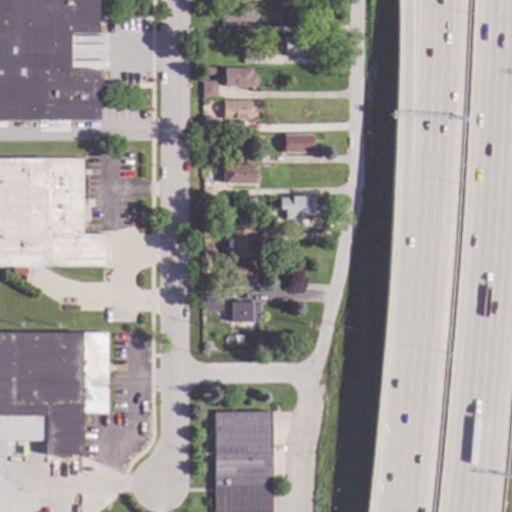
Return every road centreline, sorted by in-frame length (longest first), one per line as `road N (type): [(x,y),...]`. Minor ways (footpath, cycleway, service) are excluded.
road 1 (residential): [(354,0),(353,197),(302,419),(293,511)]
road 2 (residential): [(174,0),(171,462),(154,490)]
road 3 (motorway): [(464,510),(499,44)]
road 4 (motorway): [(400,0),(402,120),(423,207)]
road 5 (motorway): [(433,0),(423,207)]
road 6 (motorway): [(408,359),(392,511)]
road 7 (motorway): [(423,207),(408,359)]
road 8 (residential): [(312,374),(173,378)]
